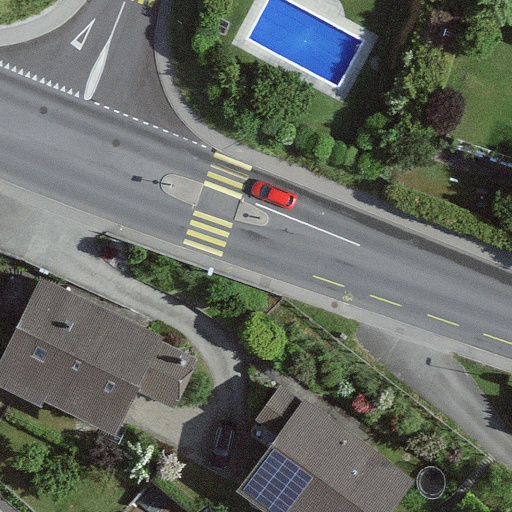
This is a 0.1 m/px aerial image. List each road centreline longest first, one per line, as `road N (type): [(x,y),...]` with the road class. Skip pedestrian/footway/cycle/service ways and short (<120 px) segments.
road 1 (secondary): [(80,153),(402,268)]
road 2 (residential): [(402,268),(448,391),(511,457)]
road 3 (residential): [(128,0),(80,153)]
